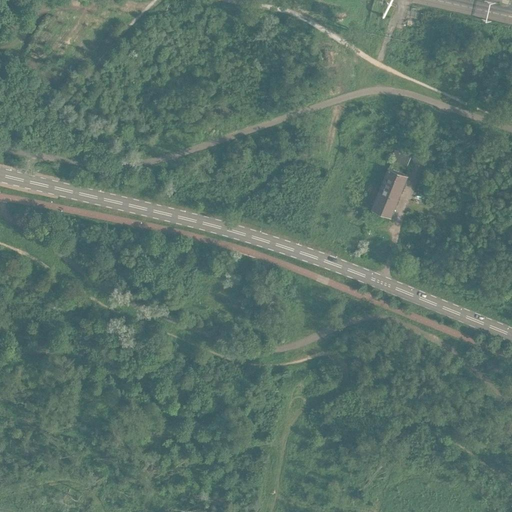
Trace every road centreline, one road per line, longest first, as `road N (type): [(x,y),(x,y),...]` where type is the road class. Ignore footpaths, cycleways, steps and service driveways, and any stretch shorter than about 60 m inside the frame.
road 1 (secondary): [(381,282),(215,227),(0,174)]
road 2 (residential): [(381,282),(444,106)]
road 3 (secondary): [(511,335),(381,282)]
